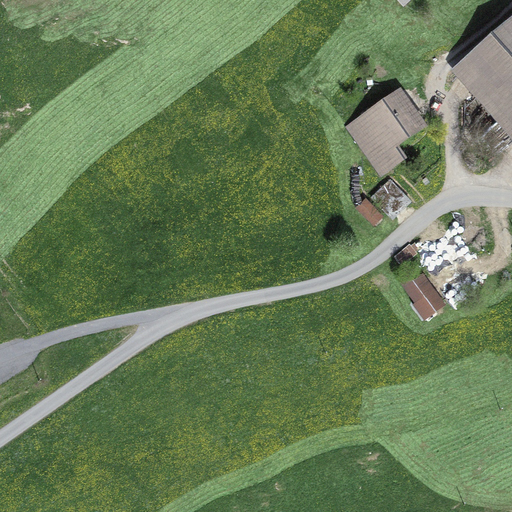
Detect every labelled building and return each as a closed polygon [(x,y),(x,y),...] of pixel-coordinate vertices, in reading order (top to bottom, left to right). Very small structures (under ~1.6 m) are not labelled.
[(511,122),(511,26),(446,82),(464,103),(482,88),(486,92),(511,122)] [(464,103),(468,107),(486,92),(482,88),(464,103)] [(399,146),(398,144),(399,143),(421,128),(399,96),(349,130),(373,164),(399,146)] [(373,164),(382,176),(409,157),(399,143),(398,144),(399,146),(373,164)] [(372,199),(393,220),(411,203),(390,181),(372,199)] [(357,209),(374,227),(384,218),(366,200),(357,209)] [(426,320),(450,311),(434,273),(411,283),(426,320)]
